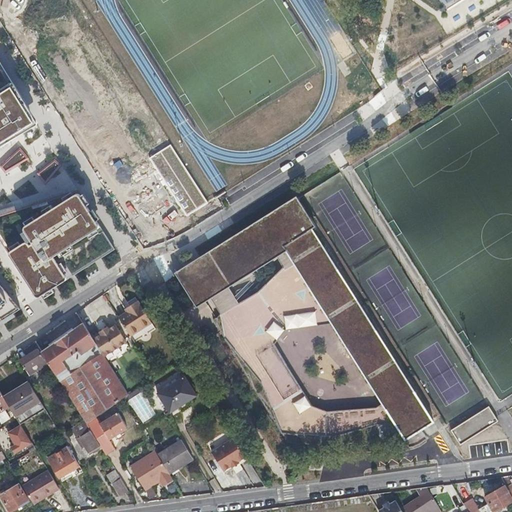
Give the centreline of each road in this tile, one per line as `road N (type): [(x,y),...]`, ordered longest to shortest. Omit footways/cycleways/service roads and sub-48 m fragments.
road 1 (residential): [(511,46),(319,152),(156,259),(130,264),(0,351)]
road 2 (residential): [(165,511),(511,463)]
road 3 (unknown): [(319,152),(223,0)]
